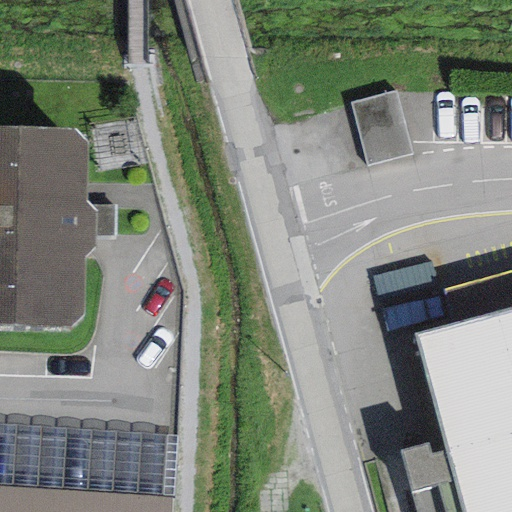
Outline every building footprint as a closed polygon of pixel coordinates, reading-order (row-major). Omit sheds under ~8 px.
[(396,90),(355,102),(374,163),(414,151),(396,90)] [(0,327),(69,328),(82,316),(84,259),(95,249),(95,236),(96,212),(90,206),(85,203),(88,143),(75,131),(0,129),(0,327)] [(114,237),(115,206),(90,206),(96,212),(95,236),(114,237)] [(511,511),(511,309),(413,336),(461,511),(511,511)] [(0,488),(172,499),(176,436),(0,425),(0,488)] [(0,511),(171,511),(172,499),(0,488),(0,511)]
